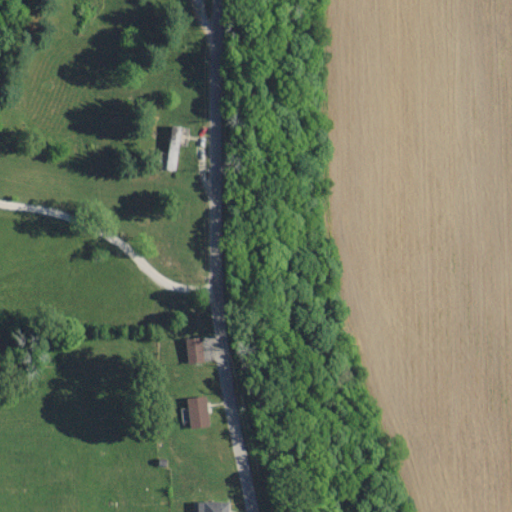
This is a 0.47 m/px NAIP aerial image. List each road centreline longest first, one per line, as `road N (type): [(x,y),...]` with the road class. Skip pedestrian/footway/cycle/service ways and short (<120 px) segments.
road 1 (residential): [(250,511),(215,290),(217,0)]
road 2 (residential): [(0,205),(61,216),(112,238),(162,283),(215,290)]
